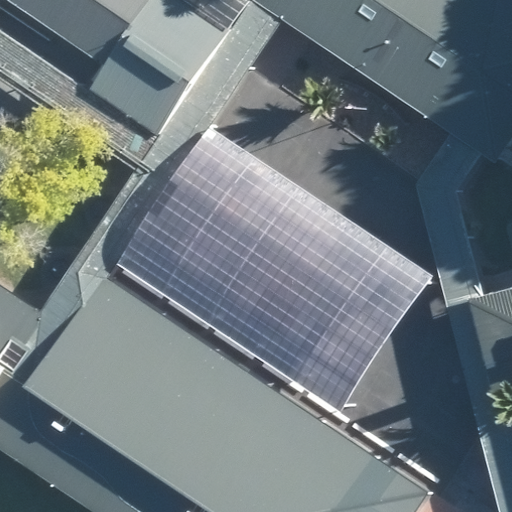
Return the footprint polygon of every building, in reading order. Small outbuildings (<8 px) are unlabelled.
[(176,129),(249,22),(216,0),(0,0),(0,12),(8,0),(37,0),(125,60),(109,85),(176,129)] [(511,0),(275,0),(318,29),(467,128),(495,146),(505,155),(511,145),(511,0)] [(424,257),(211,119),(137,232),(350,370),(424,257)] [(31,296),(0,275),(0,429),(124,511),(423,511),(444,481),(145,282),(96,250),(55,311),(31,296)] [(511,286),(488,293),(511,392),(511,286)]
